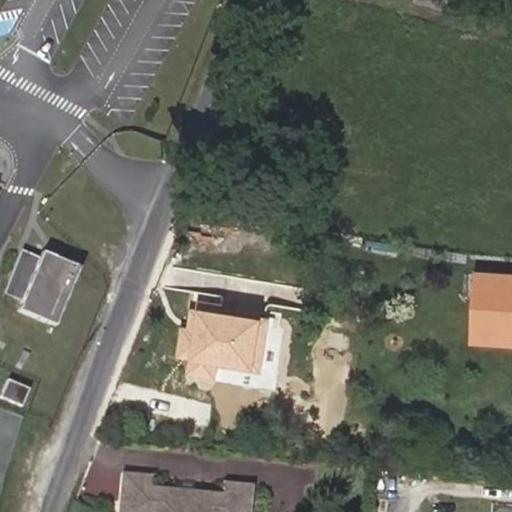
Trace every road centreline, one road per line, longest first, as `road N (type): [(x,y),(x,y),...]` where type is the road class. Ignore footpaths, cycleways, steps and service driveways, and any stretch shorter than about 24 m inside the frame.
road 1 (residential): [(275,0),(177,220),(64,511)]
road 2 (unknown): [(72,0),(16,105),(0,205)]
